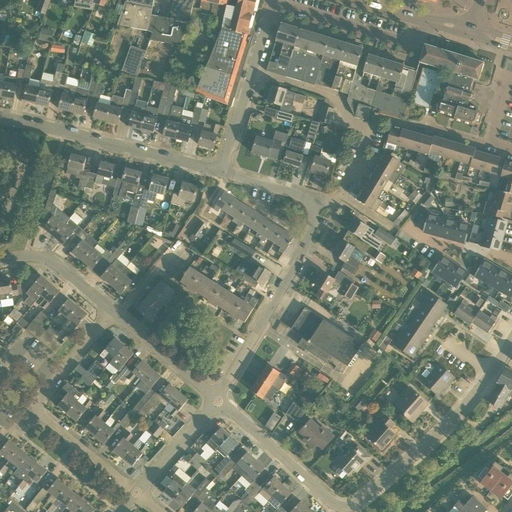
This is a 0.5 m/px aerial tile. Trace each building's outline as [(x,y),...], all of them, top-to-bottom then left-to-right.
[(46,15),(50,0),(40,0),(37,12),(46,15)] [(133,28),(138,9),(152,11),(154,0),(128,0),(128,1),(125,0),(117,25),(133,28)] [(189,23),(191,16),(193,7),(194,0),(174,0),(171,19),(158,16),(152,33),(150,40),(179,46),(189,23)] [(237,8),(238,0),(201,0),(199,9),(193,7),(191,16),(189,23),(199,25),(202,14),(210,16),(209,23),(223,25),(226,5),(237,8)] [(250,28),(252,20),(254,12),(257,0),(238,0),(237,8),(226,5),(223,25),(222,29),(211,58),(199,87),(197,94),(232,107),(234,98),(231,97),(236,76),(240,62),(241,63),(242,61),(241,61),(247,43),(249,44),(252,37),(249,36),(251,28),(250,28)] [(275,42),(284,44),(277,65),(269,62),(266,71),(286,77),(287,77),(301,28),(300,30),(293,27),(284,25),(282,24),(282,23),(281,23),(275,42)] [(51,42),(54,30),(42,28),(39,40),(51,42)] [(315,84),(329,38),(312,33),(312,32),(301,28),(287,77),(315,85),(315,84)] [(76,34),(73,43),(79,45),(82,36),(76,34)] [(87,34),(83,43),(91,46),(95,37),(87,34)] [(332,89),(346,43),(329,38),(315,84),(332,89)] [(362,53),(363,48),(346,43),(332,89),(349,94),(362,53)] [(454,120),(473,126),(478,123),(481,114),(478,109),(476,108),(475,108),(468,105),(469,100),(470,100),(473,99),(474,95),(473,93),(470,92),(474,79),(485,83),(486,82),(479,80),(484,62),(425,44),(419,62),(451,72),(449,76),(451,78),(449,84),(444,87),(443,90),(446,94),(439,92),(445,74),(423,67),(412,104),(429,109),(434,94),(446,98),(445,101),(442,100),(439,102),(436,109),(438,113),(455,118),(454,120)] [(404,68),(405,65),(369,54),(368,55),(362,53),(349,94),(347,101),(354,115),(355,116),(355,117),(368,121),(371,108),(403,118),(408,100),(417,72),(417,70),(410,67),(409,69),(404,68)] [(124,72),(138,76),(143,59),(137,57),(130,55),(124,72)] [(148,71),(151,62),(144,59),(141,69),(148,71)] [(59,88),(62,73),(64,65),(58,64),(53,82),(41,80),(41,81),(36,104),(49,107),(52,91),(53,87),(59,88)] [(23,78),(30,79),(32,66),(26,65),(25,70),(24,70),(23,78)] [(17,79),(5,77),(4,83),(1,97),(14,99),(13,101),(14,101),(17,85),(21,86),(23,78),(24,70),(19,69),(17,79)] [(71,112),(79,80),(68,77),(68,75),(62,73),(59,88),(65,90),(64,94),(63,94),(59,109),(71,112)] [(102,83),(103,78),(99,77),(99,80),(98,80),(93,97),(100,99),(104,84),(102,83)] [(93,97),(98,80),(92,78),(92,81),(88,96),(93,97)] [(36,104),(41,81),(30,79),(29,85),(27,85),(24,101),(36,104)] [(84,116),(88,100),(75,97),(78,87),(80,80),(79,80),(71,112),(84,116)] [(133,89),(132,91),(139,93),(140,90),(141,86),(134,84),(133,89)] [(175,96),(176,91),(177,86),(172,85),(171,86),(169,95),(175,96)] [(282,106),(280,111),(290,114),(294,101),(303,104),(306,97),(287,91),(272,86),(268,101),(282,106)] [(194,99),(195,91),(189,89),(187,97),(194,99)] [(128,106),(132,91),(127,90),(124,99),(113,96),(110,106),(106,121),(119,125),(123,109),(121,109),(122,105),(128,106)] [(141,130),(147,108),(148,103),(137,100),(139,93),(132,91),(128,106),(134,108),(133,112),(132,112),(128,127),(141,130)] [(182,116),(184,109),(172,106),(175,96),(169,95),(164,115),(169,117),(168,121),(167,121),(163,136),(176,139),(180,124),(182,116)] [(159,109),(157,114),(164,116),(168,99),(162,98),(159,109)] [(106,121),(110,106),(98,103),(94,118),(106,121)] [(330,125),(334,109),(323,106),(318,121),(330,125)] [(198,124),(199,121),(202,109),(196,107),(193,119),(192,123),(193,123),(198,124)] [(206,123),(208,111),(209,109),(203,107),(202,109),(199,121),(206,123)] [(154,134),(157,118),(145,115),(147,108),(141,130),(154,134)] [(279,111),(277,118),(292,123),(294,115),(290,114),(280,111),(279,111)] [(188,143),(192,127),(193,123),(192,123),(193,119),(182,116),(180,124),(176,139),(188,143)] [(315,139),(320,124),(312,121),(307,137),(315,139)] [(213,149),(219,126),(212,124),(212,126),(205,124),(199,145),(213,149)] [(402,129),(401,129),(392,126),(387,142),(398,146),(402,129)] [(404,130),(402,129),(398,146),(408,149),(413,132),(409,131),(407,128),(404,130)] [(413,132),(408,149),(418,152),(423,135),(422,135),(420,131),(417,133),(413,132)] [(424,136),(423,135),(418,152),(429,155),(429,153),(433,138),(430,137),(428,134),(424,136)] [(443,139),(441,136),(438,138),(434,136),(433,138),(429,153),(440,156),(445,140),(443,139)] [(273,142),(266,140),(257,137),(252,153),(269,158),(269,157),(276,159),(282,141),(274,139),(273,142)] [(446,140),(445,140),(440,156),(450,159),(455,143),(451,142),(449,138),(446,140)] [(298,155),(302,142),(293,140),(291,145),(290,144),(284,162),(300,167),(303,157),(298,155)] [(464,145),(462,142),(459,144),(455,143),(450,159),(460,162),(465,146),(464,145)] [(466,146),(465,146),(460,162),(470,165),(470,167),(476,149),(472,148),(470,144),(466,146)] [(327,175),(331,162),(319,159),(322,149),(313,146),(310,156),(316,157),(311,171),(327,175)] [(484,153),(482,150),(479,152),(475,151),(476,149),(470,167),(481,170),(485,154),(484,153)] [(487,154),(485,154),(481,170),(491,173),(496,157),(492,156),(490,152),(487,154)] [(394,171),(399,162),(395,159),(390,156),(385,153),(379,162),(394,171)] [(89,176),(89,173),(90,171),(83,170),(86,158),(71,154),(67,173),(76,176),(76,178),(81,179),(78,189),(84,190),(84,192),(89,176)] [(506,161),(506,160),(505,159),(503,156),(499,158),(496,157),(491,173),(502,176),(506,161)] [(511,163),(506,161),(506,160),(506,161),(502,176),(509,178),(511,178),(511,163)] [(97,178),(89,176),(84,192),(93,195),(94,190),(93,190),(95,183),(102,185),(104,177),(111,179),(115,165),(101,162),(97,178)] [(388,181),(394,171),(379,162),(374,172),(388,181)] [(113,195),(114,195),(119,197),(121,190),(136,194),(134,200),(141,202),(144,190),(146,184),(139,182),(142,172),(126,168),(123,180),(118,179),(113,195)] [(387,193),(393,183),(388,181),(374,172),(368,181),(383,190),(387,193)] [(165,195),(168,179),(154,176),(150,191),(144,190),(141,202),(139,213),(145,215),(146,209),(148,201),(155,203),(158,193),(165,195)] [(377,199),(383,190),(368,181),(362,190),(377,199)] [(194,201),(198,187),(183,183),(180,194),(174,193),(171,204),(185,207),(187,199),(194,201)] [(510,214),(511,205),(511,193),(505,192),(497,189),(493,204),(486,202),(483,213),(502,218),(504,212),(510,214)] [(377,199),(362,190),(357,200),(371,209),(376,212),(382,202),(377,199)] [(52,208),(57,193),(51,191),(46,206),(52,208)] [(227,213),(236,200),(224,192),(215,206),(216,206),(221,209),(227,213)] [(454,198),(446,198),(446,206),(454,206),(454,198)] [(236,225),(247,207),(236,200),(227,213),(234,218),(232,222),(236,225)] [(250,229),(259,214),(247,207),(236,225),(241,227),(243,224),(250,229)] [(134,224),(138,212),(129,210),(126,222),(134,224)] [(402,219),(408,212),(405,210),(399,217),(402,219)] [(54,237),(68,219),(58,211),(44,228),(54,237)] [(260,240),(271,222),(259,214),(250,229),(257,233),(255,237),(260,240)] [(423,232),(437,236),(442,217),(428,214),(423,232)] [(397,226),(402,219),(399,217),(394,224),(397,226)] [(450,240),(456,221),(442,217),(437,236),(450,240)] [(370,245),(374,238),(371,236),(374,231),(368,227),(368,226),(355,218),(348,230),(361,238),(360,239),(367,243),(370,245)] [(488,218),(485,232),(503,237),(507,223),(488,218)] [(69,238),(74,242),(84,230),(79,226),(78,226),(68,219),(54,237),(63,245),(69,238)] [(194,242),(206,225),(201,221),(189,238),(194,242)] [(450,240),(464,244),(469,225),(456,221),(450,240)] [(274,244),(283,229),(271,222),(260,240),(264,242),(266,239),(274,244)] [(176,235),(178,230),(171,227),(169,231),(170,232),(169,235),(174,237),(175,234),(176,235)] [(391,246),(396,239),(380,227),(375,235),(391,246)] [(283,255),(294,237),(283,229),(274,244),(280,248),(278,251),(283,255)] [(73,253),(82,261),(98,242),(84,230),(74,242),(78,246),(73,253)] [(485,232),(481,246),(499,251),(503,237),(485,232)] [(255,252),(234,239),(231,246),(251,258),(255,252)] [(353,275),(361,263),(360,262),(365,254),(342,241),(334,255),(345,262),(342,268),(353,275)] [(109,251),(108,250),(98,242),(82,261),(92,269),(98,263),(102,267),(117,249),(113,246),(109,251)] [(112,286),(128,267),(118,259),(124,251),(121,249),(119,247),(117,249),(102,267),(107,271),(102,277),(112,286)] [(378,250),(373,257),(383,264),(387,257),(378,250)] [(437,266),(433,272),(445,280),(455,264),(443,256),(437,266)] [(484,260),(475,277),(487,284),(497,267),(484,260)] [(259,267),(252,262),(243,276),(250,281),(252,279),(263,286),(272,273),(260,266),(259,267)] [(455,264),(445,280),(457,288),(467,272),(455,264)] [(136,275),(128,267),(112,286),(121,294),(127,288),(132,292),(146,275),(140,270),(136,275)] [(211,281),(209,280),(190,267),(181,282),(187,286),(186,288),(196,294),(197,292),(203,296),(212,281),(211,281)] [(497,267),(487,284),(499,291),(509,274),(497,267)] [(418,279),(421,274),(414,269),(410,274),(418,279)] [(343,285),(334,279),(323,273),(315,285),(321,289),(317,296),(324,300),(328,294),(333,297),(335,298),(334,299),(339,303),(341,302),(343,299),(347,298),(351,301),(359,288),(353,284),(354,281),(348,277),(343,285)] [(511,275),(509,274),(499,291),(511,298),(511,297),(511,275)] [(41,295),(50,283),(41,276),(31,288),(26,294),(30,297),(35,291),(41,295)] [(421,276),(418,279),(423,283),(422,284),(426,287),(427,286),(430,282),(421,276)] [(11,286),(10,279),(0,280),(0,295),(1,300),(14,299),(14,296),(18,295),(17,285),(11,286)] [(175,292),(162,281),(146,300),(153,306),(159,311),(164,305),(165,307),(173,298),(170,297),(175,292)] [(218,305),(224,309),(233,295),(212,281),(203,296),(209,300),(208,301),(217,307),(218,305)] [(45,309),(60,292),(50,283),(41,295),(45,299),(40,305),(45,309)] [(440,316),(448,305),(428,292),(425,296),(428,298),(424,304),(440,316)] [(254,308),(233,295),(224,309),(230,313),(229,315),(238,321),(239,319),(245,323),(254,308)] [(68,318),(78,307),(69,299),(54,317),(57,320),(63,314),(68,318)] [(478,313),(467,306),(469,303),(464,299),(460,306),(454,314),(470,325),(472,323),(480,311),(479,311),(478,313)] [(159,311),(153,306),(146,300),(137,310),(152,322),(156,317),(155,316),(159,311)] [(440,316),(424,304),(420,310),(417,308),(414,313),(433,326),(440,316)] [(78,326),(87,315),(78,307),(68,318),(78,326)] [(324,321),(305,308),(291,329),(303,337),(298,345),(328,364),(329,361),(336,366),(334,369),(343,374),(362,345),(324,320),(324,321)] [(17,321),(22,315),(15,309),(10,315),(17,321)] [(39,325),(47,316),(41,311),(33,321),(38,325),(39,325)] [(490,318),(480,311),(472,323),(488,333),(498,319),(492,315),(490,318)] [(426,337),(433,326),(414,313),(411,317),(414,318),(409,325),(426,337)] [(31,334),(38,325),(33,321),(32,322),(30,325),(26,330),(31,334)] [(12,334),(16,337),(23,329),(17,324),(12,330),(14,332),(12,334)] [(43,329),(39,325),(38,325),(31,334),(35,338),(43,329)] [(426,337),(409,325),(406,331),(403,329),(400,334),(419,347),(426,337)] [(40,342),(48,333),(43,329),(35,338),(40,342)] [(374,329),(369,337),(376,342),(382,334),(374,329)] [(66,332),(61,339),(65,342),(70,335),(66,332)] [(45,346),(53,337),(48,333),(40,342),(45,346)] [(413,358),(416,355),(414,354),(419,347),(400,334),(397,338),(400,340),(395,346),(413,358)] [(50,350),(57,341),(53,337),(45,346),(50,350)] [(114,357),(124,346),(115,338),(100,356),(104,359),(109,353),(114,357)] [(54,354),(62,345),(57,341),(50,350),(54,354)] [(120,379),(129,368),(124,365),(134,354),(124,346),(114,357),(115,357),(110,363),(116,368),(115,369),(117,370),(110,379),(116,384),(120,379)] [(137,386),(152,369),(142,361),(133,372),(129,368),(120,379),(125,383),(125,382),(128,385),(131,382),(137,386)] [(96,379),(100,374),(104,370),(95,362),(87,372),(96,379)] [(447,387),(450,383),(455,377),(438,362),(434,366),(436,367),(431,373),(447,387)] [(287,371),(298,380),(304,372),(293,363),(287,371)] [(284,383),(288,378),(268,365),(259,378),(276,390),(282,382),(284,383)] [(511,391),(511,370),(506,367),(497,383),(498,383),(492,393),(493,394),(488,402),(500,408),(505,400),(506,400),(511,391)] [(146,394),(132,410),(136,413),(137,414),(156,391),(152,388),(161,377),(152,369),(137,386),(143,391),(146,394)] [(92,384),(94,382),(96,379),(87,372),(83,377),(92,384)] [(447,387),(431,373),(426,378),(424,377),(420,381),(438,397),(447,387)] [(83,376),(81,379),(87,385),(90,382),(83,376)] [(270,404),(273,399),(271,398),(276,390),(259,378),(251,391),(270,404)] [(100,388),(103,385),(98,381),(96,379),(94,382),(100,388)] [(109,380),(108,379),(103,384),(110,390),(115,385),(109,380)] [(58,406),(67,414),(77,402),(83,395),(68,383),(59,394),(64,398),(58,406)] [(169,403),(179,391),(170,384),(160,395),(156,391),(137,414),(143,419),(153,406),(155,408),(160,402),(164,398),(169,403)] [(423,410),(428,404),(411,389),(396,405),(405,413),(404,414),(411,421),(422,408),(423,410)] [(174,417),(188,400),(179,391),(169,403),(175,408),(172,412),(170,414),(174,417)] [(104,401),(109,405),(116,397),(110,393),(104,401)] [(320,399),(326,404),(331,398),(325,393),(320,399)] [(377,400),(383,405),(386,401),(380,396),(377,400)] [(88,399),(82,406),(77,402),(67,414),(77,421),(92,403),(88,399)] [(300,406),(294,402),(286,414),(297,422),(306,411),(305,410),(300,406)] [(95,436),(105,423),(100,419),(105,413),(101,409),(86,428),(95,436)] [(122,420),(119,424),(120,425),(124,428),(127,424),(128,424),(136,413),(132,410),(131,409),(122,420)] [(382,450),(396,434),(391,429),(396,424),(384,414),(376,423),(378,425),(367,438),(382,450)] [(161,422),(156,418),(150,425),(153,428),(156,424),(158,425),(161,422)] [(161,422),(158,425),(163,429),(167,424),(163,420),(161,422)] [(305,437),(303,439),(313,449),(317,444),(323,449),(334,437),(322,426),(320,428),(311,420),(299,432),(305,437)] [(119,424),(115,421),(110,428),(105,423),(95,436),(105,444),(120,425),(119,424)] [(163,430),(158,425),(156,424),(153,428),(150,432),(151,433),(157,437),(163,430)] [(217,450),(229,436),(221,428),(206,443),(215,451),(217,450)] [(123,458),(133,446),(128,442),(133,435),(129,432),(113,451),(123,458)] [(219,473),(236,456),(231,452),(238,444),(229,436),(217,450),(226,458),(215,469),(219,473)] [(0,452),(9,460),(19,448),(9,441),(0,452)] [(143,453),(148,447),(143,443),(138,450),(133,446),(123,458),(133,466),(143,454),(143,453)] [(342,459),(339,456),(334,462),(340,467),(337,471),(337,474),(342,479),(344,479),(348,474),(348,475),(353,469),(357,472),(370,457),(358,446),(354,451),(351,449),(342,459)] [(19,468),(28,456),(19,448),(9,460),(19,468)] [(204,451),(200,455),(206,461),(210,457),(204,451)] [(243,476),(256,460),(247,452),(236,465),(231,461),(236,456),(219,473),(220,474),(222,476),(224,478),(233,468),(242,476),(243,476)] [(202,465),(206,461),(200,455),(197,453),(193,458),(202,465)] [(24,480),(28,475),(37,463),(28,456),(19,468),(14,474),(19,478),(15,483),(19,487),(24,480)] [(198,470),(202,465),(193,458),(189,462),(198,470)] [(248,496),(259,484),(254,480),(265,468),(256,460),(243,476),(251,484),(244,492),(248,496)] [(511,474),(502,467),(495,462),(489,470),(486,467),(478,477),(483,480),(480,483),(501,499),(503,496),(508,500),(511,494),(511,474)] [(47,471),(37,463),(28,475),(38,483),(47,471)] [(4,475),(9,469),(5,466),(0,471),(0,472),(3,474),(4,475)] [(173,500),(187,483),(191,478),(179,468),(175,473),(171,479),(173,480),(164,492),(173,500)] [(209,490),(222,476),(220,474),(216,477),(206,488),(199,498),(203,501),(194,511),(210,511),(216,505),(207,498),(211,492),(209,490)] [(193,493),(199,498),(206,488),(216,477),(213,475),(208,481),(206,479),(202,484),(201,484),(196,490),(187,483),(173,500),(182,507),(193,493)] [(268,501),(283,485),(274,477),(271,480),(267,476),(259,484),(248,496),(244,501),(248,504),(248,505),(254,498),(255,499),(260,493),(268,501)] [(47,511),(67,487),(57,479),(48,491),(52,495),(48,500),(49,501),(44,508),(47,511)] [(27,483),(24,480),(19,487),(22,490),(27,483)] [(281,504),(292,493),(283,485),(268,501),(277,509),(274,511),(282,511),(285,510),(280,506),(281,504)] [(67,506),(76,494),(67,487),(47,511),(48,511),(53,511),(61,502),(67,506)] [(38,505),(47,494),(42,490),(26,510),(28,511),(32,511),(38,505)] [(77,511),(86,502),(76,494),(67,506),(72,510),(70,511),(77,511)] [(485,511),(487,510),(473,497),(467,503),(461,498),(454,506),(461,511),(485,511)] [(242,501),(240,500),(234,502),(228,508),(220,501),(216,505),(210,511),(233,511),(234,511),(244,501),(242,500),(242,501)] [(241,511),(248,504),(244,501),(234,511),(233,511),(241,511)] [(307,511),(310,509),(301,501),(290,511),(286,511),(285,510),(282,511),(307,511)] [(93,511),(95,510),(86,502),(77,511),(93,511)] [(13,503),(8,508),(7,509),(11,511),(14,511),(18,507),(13,503)]
